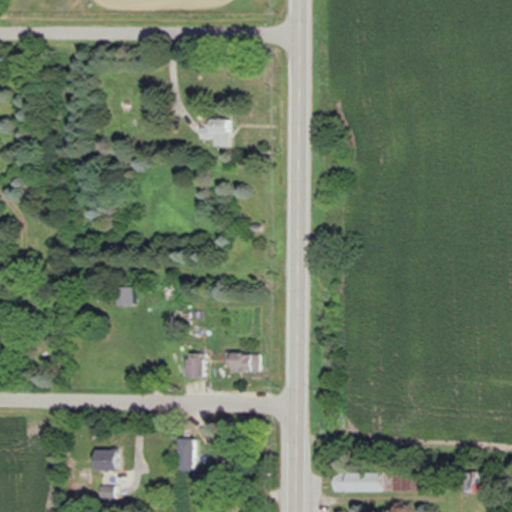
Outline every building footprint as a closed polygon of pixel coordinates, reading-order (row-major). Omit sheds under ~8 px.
[(125,306),(140,306),(140,288),(125,288),(125,306)] [(191,378),(208,378),(208,354),(191,354),(191,378)] [(123,470),(123,450),(98,450),(98,470),(123,470)] [(386,492),(386,473),(337,473),(337,492),(386,492)] [(490,474),(478,474),(479,484),(490,483),(490,474)]
